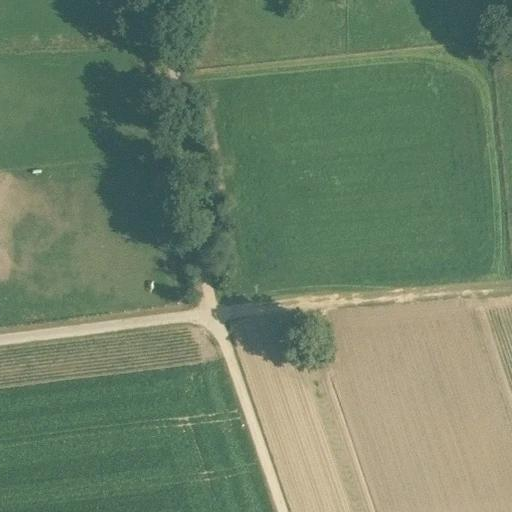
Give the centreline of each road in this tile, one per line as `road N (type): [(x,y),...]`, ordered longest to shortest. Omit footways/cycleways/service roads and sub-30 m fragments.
road 1 (track): [(0,343),(511,286)]
road 2 (track): [(208,314),(159,0)]
road 3 (track): [(208,314),(277,511)]
